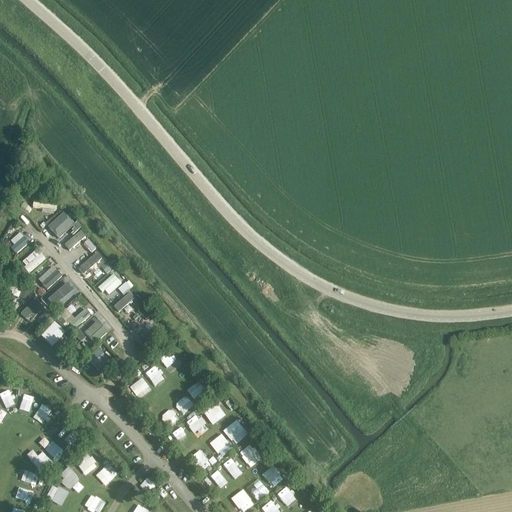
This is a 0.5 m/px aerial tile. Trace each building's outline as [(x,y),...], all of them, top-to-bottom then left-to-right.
[(30,208),(48,211),(48,203),(31,201),(30,208)] [(59,240),(75,225),(64,214),(48,228),(59,240)] [(69,251),(86,238),(81,232),(64,246),(69,251)] [(11,249),(16,254),(29,243),(25,238),(11,249)] [(7,240),(1,245),(6,251),(12,246),(7,240)] [(91,242),(85,248),(91,254),(97,248),(91,242)] [(26,267),(24,269),(29,274),(46,260),(41,254),(38,256),(26,267)] [(85,274),(102,259),(97,254),(80,268),(85,274)] [(106,263),(100,268),(106,275),(112,270),(111,269),(107,264),(106,263)] [(46,290),(63,276),(58,271),(42,284),(46,290)] [(102,293),(117,280),(113,276),(98,289),(102,293)] [(11,280),(7,294),(13,296),(15,289),(17,290),(19,285),(17,284),(17,282),(11,280)] [(67,284),(48,301),(54,308),(73,291),(67,284)] [(23,288),(19,298),(27,301),(31,291),(24,288),(23,288)] [(41,288),(37,292),(41,297),(45,293),(41,288)] [(119,313),(134,299),(130,294),(114,308),(119,313)] [(35,300),(21,315),(26,320),(31,315),(35,311),(38,314),(44,308),(40,305),(35,300)] [(141,308),(137,312),(144,319),(150,314),(143,307),(141,308)] [(74,319),(69,324),(74,330),(91,316),(86,309),(74,319)] [(45,311),(38,319),(44,325),(52,317),(45,311)] [(89,329),(84,334),(95,345),(101,339),(107,334),(97,322),(89,329)] [(54,323),(41,337),(52,347),(65,333),(54,323)] [(149,332),(137,342),(142,347),(159,333),(154,328),(153,328),(149,332)] [(98,350),(87,361),(98,372),(109,361),(108,361),(99,351),(98,350)] [(116,358),(109,366),(113,369),(120,361),(116,358)] [(213,457),(208,461),(212,466),(217,462),(213,457)] [(156,492),(163,499),(167,496),(160,488),(156,492)]
